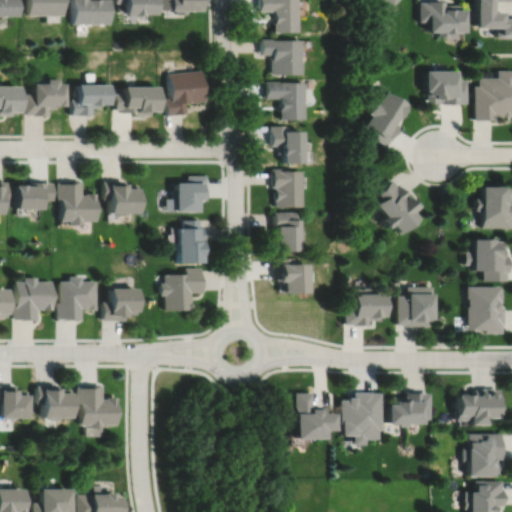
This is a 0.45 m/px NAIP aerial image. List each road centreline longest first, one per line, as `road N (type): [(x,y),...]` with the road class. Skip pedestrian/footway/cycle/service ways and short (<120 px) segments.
road 1 (residential): [(223,0),(237,248)]
road 2 (residential): [(0,148),(235,147)]
road 3 (residential): [(511,358),(350,358)]
road 4 (residential): [(140,351),(146,511)]
road 5 (residential): [(233,378),(248,376),(262,358),(256,336),(244,328),(223,330),(212,345),(214,366),(233,378)]
road 6 (residential): [(144,351),(0,352)]
